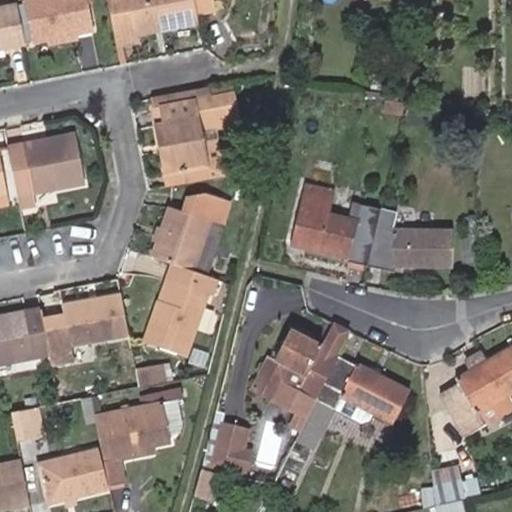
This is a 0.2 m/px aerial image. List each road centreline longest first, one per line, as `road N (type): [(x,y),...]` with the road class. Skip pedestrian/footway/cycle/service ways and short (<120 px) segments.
road 1 (residential): [(99,93),(122,200),(106,237),(88,257),(0,276)]
road 2 (residential): [(511,302),(447,320),(404,320),(316,282)]
road 3 (residential): [(99,93),(228,68)]
